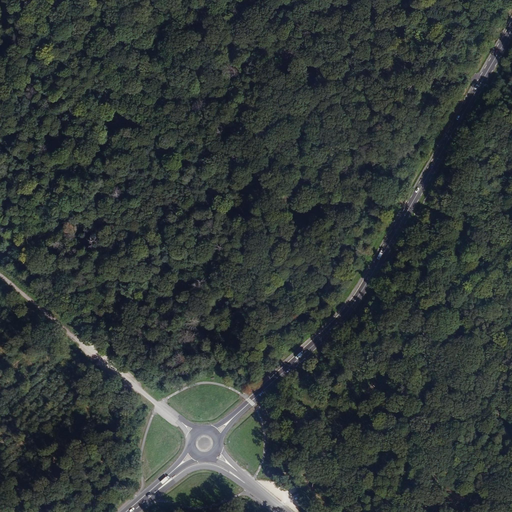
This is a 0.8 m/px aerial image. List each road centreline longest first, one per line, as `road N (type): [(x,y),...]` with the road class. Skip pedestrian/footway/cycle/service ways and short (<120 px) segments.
road 1 (primary): [(511,29),(354,303),(231,419)]
road 2 (unknown): [(153,50),(0,260)]
road 3 (unknown): [(511,225),(439,305),(511,432)]
road 4 (unknown): [(439,305),(349,406),(297,480)]
road 5 (track): [(122,377),(0,276)]
road 6 (tertiary): [(127,511),(199,466),(250,484)]
